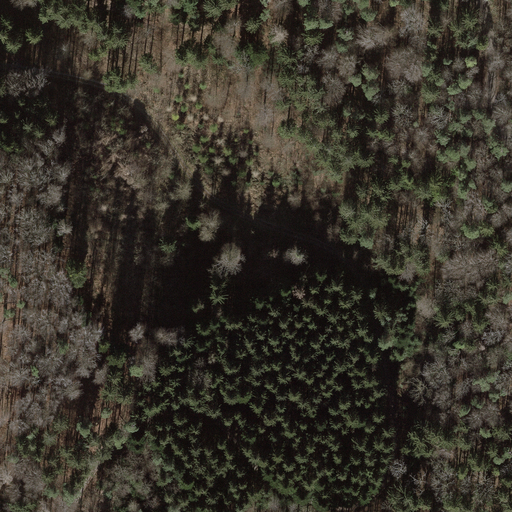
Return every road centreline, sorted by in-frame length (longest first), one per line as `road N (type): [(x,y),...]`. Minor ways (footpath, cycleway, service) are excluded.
road 1 (track): [(70,511),(103,456),(130,431),(163,406),(191,405),(216,417),(270,475),(316,504),(353,503),(377,494),(387,478),(391,407),(373,298),(346,260),(202,190),(138,104),(104,85),(0,64)]
road 2 (track): [(511,138),(499,128),(489,94),(491,32),(480,0)]
